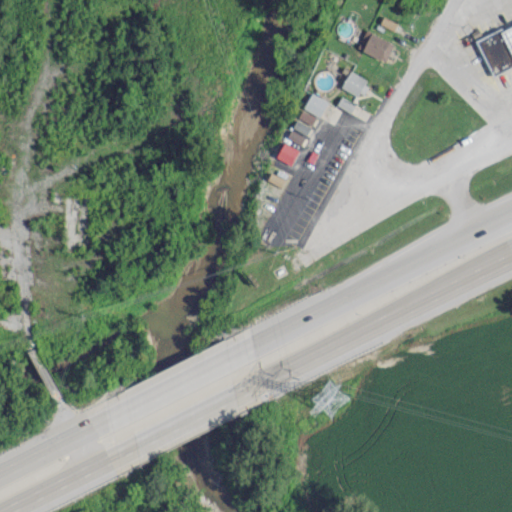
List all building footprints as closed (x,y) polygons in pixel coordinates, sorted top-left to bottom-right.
[(503,28),(504,31),(511,47),(511,68),(496,76),(478,40),(503,28)] [(357,47),(385,61),(394,43),(366,29),(357,47)] [(342,86),(361,96),(369,80),(350,70),(342,86)] [(320,116),(328,100),(311,92),(303,108),(320,116)] [(355,102),(341,96),(336,105),(351,112),(355,102)] [(316,116),(301,110),(298,117),(313,123),(316,116)] [(287,138),(303,144),(310,125),(295,119),(287,138)] [(299,150),(284,142),(276,156),(291,164),(299,150)]
